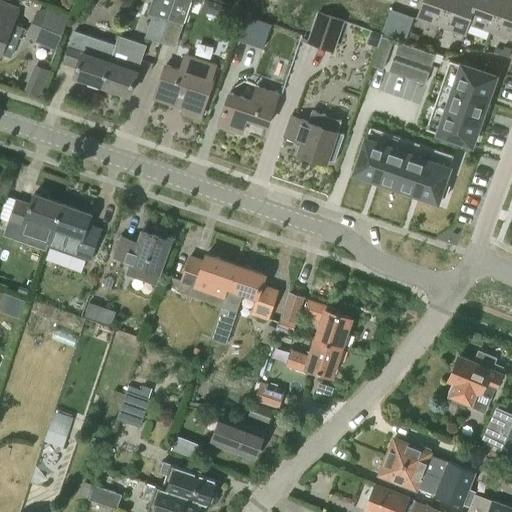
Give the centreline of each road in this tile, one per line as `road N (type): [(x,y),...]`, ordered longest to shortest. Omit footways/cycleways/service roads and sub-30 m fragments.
road 1 (residential): [(453,288),(376,261),(323,228),(0,120)]
road 2 (residential): [(251,511),(275,477),(391,372),(453,288)]
